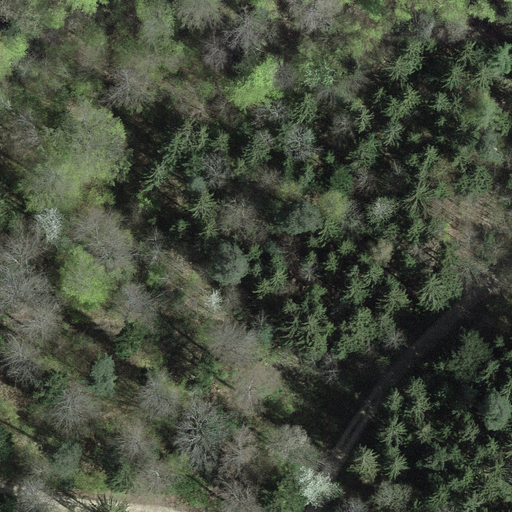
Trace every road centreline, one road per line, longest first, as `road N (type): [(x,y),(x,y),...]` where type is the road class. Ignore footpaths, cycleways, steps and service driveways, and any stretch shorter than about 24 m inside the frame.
road 1 (track): [(315,511),(363,410),(411,352),(511,269)]
road 2 (track): [(0,482),(141,511)]
